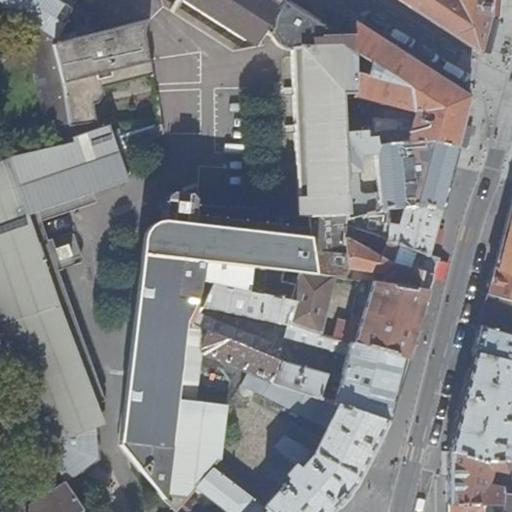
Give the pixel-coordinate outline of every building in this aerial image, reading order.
[(0,0),(56,37),(70,7),(72,0),(0,0)] [(180,0),(243,41),(261,38),(263,34),(269,38),(270,44),(273,48),(276,51),(280,53),(284,54),(291,52),(295,218),(290,219),(286,222),(285,226),(284,237),(157,225),(152,227),(147,230),(144,234),(143,237),(119,444),(144,479),(175,511),(187,495),(194,487),(211,467),(217,459),(218,458),(226,407),(195,403),(202,353),(198,352),(207,332),(193,326),(183,322),(197,293),(199,293),(200,283),(201,265),(250,265),(314,274),(311,253),(304,216),(347,213),(346,197),(345,173),(343,133),(341,93),(351,93),(352,93),(352,22),(317,0),(180,0)] [(395,0),(446,33),(479,54),(489,16),(490,0),(395,0)] [(59,80),(67,125),(94,121),(91,104),(95,103),(100,92),(99,87),(151,75),(149,60),(144,61),(141,33),(145,21),(83,37),(81,28),(78,29),(74,12),(71,13),(70,7),(56,37),(53,44),(53,48),(59,80)] [(468,97),(352,22),(352,93),(351,93),(351,98),(412,113),(408,132),(390,133),(388,131),(375,133),(375,137),(376,147),(390,144),(406,145),(422,145),(456,148),(461,124),(468,97)] [(38,84),(59,80),(53,48),(32,52),(38,84)] [(159,90),(153,91),(157,119),(158,127),(165,126),(159,90)] [(157,119),(105,126),(108,134),(158,127),(157,119)] [(105,125),(97,128),(117,187),(126,184),(108,134),(105,126),(105,125)] [(0,159),(0,345),(34,437),(63,482),(64,482),(98,460),(97,426),(103,424),(102,423),(29,227),(38,223),(35,215),(117,187),(97,128),(17,155),(0,159)] [(449,175),(456,148),(422,145),(415,160),(404,159),(406,145),(390,144),(376,147),(375,137),(366,138),(366,132),(343,133),(345,173),(357,172),(356,161),(360,155),(375,154),(377,194),(346,197),(347,213),(347,219),(389,209),(396,209),(402,209),(401,195),(414,194),(414,208),(422,207),(440,212),(449,175)] [(415,160),(422,145),(406,145),(404,159),(415,160)] [(185,195),(167,195),(167,211),(186,210),(185,195)] [(511,201),(503,233),(494,267),(511,274),(511,201)] [(433,237),(440,212),(422,207),(414,208),(403,209),(401,225),(390,224),(391,217),(395,217),(396,209),(389,209),(347,219),(347,213),(304,216),(311,253),(347,256),(346,228),(363,233),(401,245),(429,255),(433,237)] [(439,258),(429,255),(401,245),(395,261),(359,244),(363,233),(346,228),(347,256),(311,253),(314,274),(333,276),(352,280),(354,275),(347,273),(349,268),(385,275),(382,285),(428,291),(433,277),(439,258)] [(73,237),(50,244),(56,265),(79,258),(73,237)] [(333,276),(314,274),(250,265),(201,265),(200,283),(211,285),(293,302),(287,324),(323,336),(327,320),(322,318),(333,276)] [(490,279),(487,293),(511,301),(511,274),(494,267),(490,279)] [(417,327),(428,291),(382,285),(372,284),(361,320),(356,319),(354,326),(359,327),(357,332),(337,324),(332,340),(352,347),(407,359),(417,327)] [(293,302),(211,285),(201,308),(287,325),(287,324),(293,302)] [(482,309),(478,327),(511,336),(511,301),(487,293),(482,309)] [(271,381),(384,422),(393,401),(407,359),(352,347),(332,340),(323,336),(287,324),(287,325),(287,326),(285,337),(346,354),(340,380),(279,361),(281,352),(272,349),(270,344),(198,315),(193,326),(207,332),(277,362),(271,381)] [(475,340),(472,353),(511,363),(511,336),(478,327),(475,340)] [(313,452),(357,478),(370,451),(384,422),(271,381),(277,362),(207,332),(198,352),(202,353),(251,375),(250,378),(264,385),(266,381),(276,385),(274,391),(289,397),(287,401),(290,410),(326,429),(313,452)] [(461,399),(448,450),(506,460),(511,460),(511,442),(510,442),(511,436),(511,363),(472,353),(461,399)] [(265,511),(329,511),(334,508),(352,487),(357,478),(313,452),(284,436),(275,446),(294,467),(285,479),(288,481),(275,495),(260,480),(252,488),(217,459),(211,467),(254,502),(265,511)] [(448,476),(448,504),(480,503),(499,503),(499,493),(511,495),(511,479),(511,489),(485,484),(488,469),(503,472),(506,460),(448,450),(448,476)] [(211,467),(194,487),(224,511),(246,511),(254,502),(211,467)] [(82,511),(64,482),(63,482),(20,510),(21,511),(82,511)] [(511,511),(511,495),(499,493),(499,503),(500,503),(499,511),(480,511),(480,503),(448,504),(447,511),(511,511)] [(187,495),(175,511),(176,511),(200,511),(201,507),(187,495)] [(246,511),(264,511),(265,511),(254,502),(246,511)]
